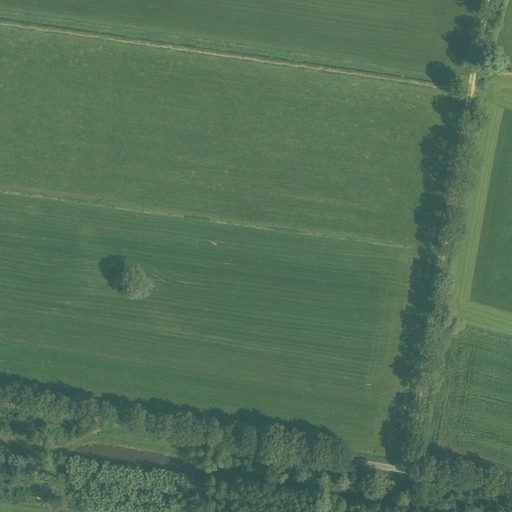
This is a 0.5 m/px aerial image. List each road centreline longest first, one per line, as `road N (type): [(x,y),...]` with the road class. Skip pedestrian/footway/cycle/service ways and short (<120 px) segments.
road 1 (unclassified): [(511,501),(487,486),(404,469),(0,401)]
road 2 (track): [(489,0),(404,469)]
